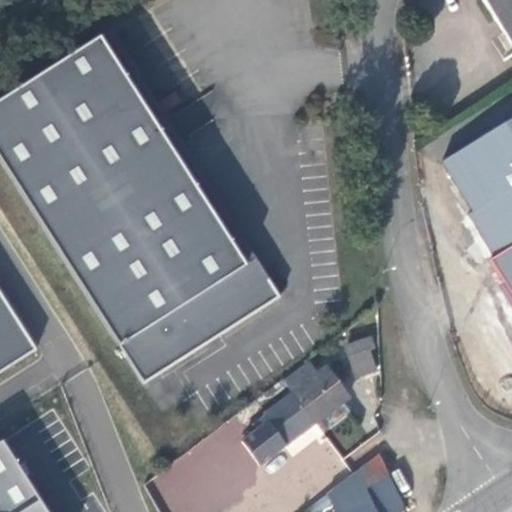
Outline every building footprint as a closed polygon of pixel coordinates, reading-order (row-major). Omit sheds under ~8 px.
[(511,0),(490,0),(487,2),(511,42),(511,0)] [(99,37),(0,100),(0,156),(147,382),(164,370),(271,302),(177,157),(99,37)] [(473,212),(469,215),(496,258),(491,261),(511,294),(511,119),(443,163),(473,212)] [(0,365),(33,345),(0,293),(0,365)] [(353,357),(359,377),(378,372),(371,347),(376,346),(372,334),(351,341),(356,356),(353,357)] [(310,360),(287,378),(294,387),(306,404),(303,408),(314,420),(325,434),(354,411),(345,399),(352,394),(327,362),(317,370),(310,360)] [(240,438),(259,462),(314,420),(303,408),(306,404),(294,387),(262,411),(263,412),(258,415),(262,421),(240,438)] [(366,446),(382,434),(382,432),(375,420),(357,434),(366,446)] [(64,511),(56,511),(11,435),(0,441),(0,511),(103,511),(93,495),(64,511)] [(396,511),(406,508),(381,453),(330,490),(339,511),(396,511)]
